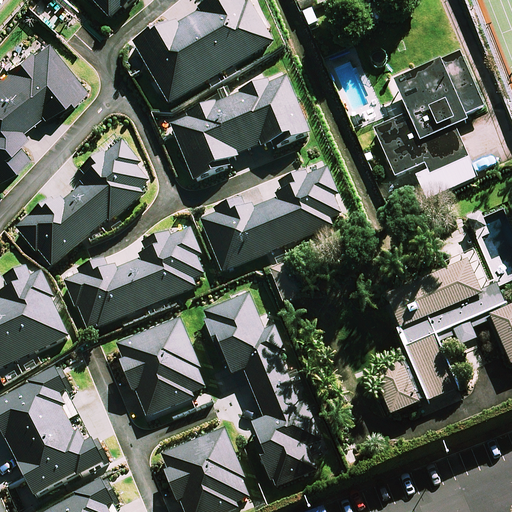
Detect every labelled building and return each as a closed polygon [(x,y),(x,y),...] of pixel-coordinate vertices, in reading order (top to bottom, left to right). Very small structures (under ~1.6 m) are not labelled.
[(6,71),(8,74),(0,80),(0,184),(30,161),(19,147),(27,140),(22,134),(42,118),(45,122),(66,105),(68,108),(86,94),(47,44),(32,55),(30,53),(6,71)] [(477,182),(468,163),(452,127),(485,113),(461,59),(415,79),(395,88),(409,119),(376,134),(401,191),(416,184),(426,205),(477,182)] [(141,169),(120,147),(85,176),(88,180),(81,185),(86,191),(67,206),(64,203),(57,208),(53,203),(16,233),(37,258),(39,256),(53,273),(108,228),(111,232),(147,199),(141,192),(149,185),(137,172),(141,169)] [(109,274),(105,265),(79,275),(81,280),(67,285),(89,337),(198,292),(195,285),(206,280),(198,262),(202,261),(191,234),(172,241),(170,238),(145,248),(149,257),(140,260),(142,264),(118,274),(117,271),(109,274)] [(306,302),(292,269),(272,277),(285,310),(306,302)] [(413,367),(430,407),(459,394),(440,348),(457,341),(461,352),(478,345),(474,334),(491,327),(510,373),(511,371),(511,311),(508,314),(498,289),(481,296),(469,269),(386,304),(413,367)] [(0,374),(71,342),(40,276),(32,279),(29,273),(7,283),(13,296),(0,302),(0,374)] [(147,423),(197,403),(195,398),(207,393),(180,326),(118,351),(147,423)] [(423,409),(406,369),(375,382),(392,422),(423,409)] [(82,442),(78,444),(64,420),(68,418),(61,405),(74,398),(62,377),(0,411),(0,433),(25,479),(23,481),(37,507),(79,484),(81,487),(111,471),(99,450),(89,456),(82,442)] [(183,511),(241,511),(240,507),(251,503),(225,436),(163,460),(183,511)] [(119,511),(122,511),(110,489),(67,511),(119,511)]
